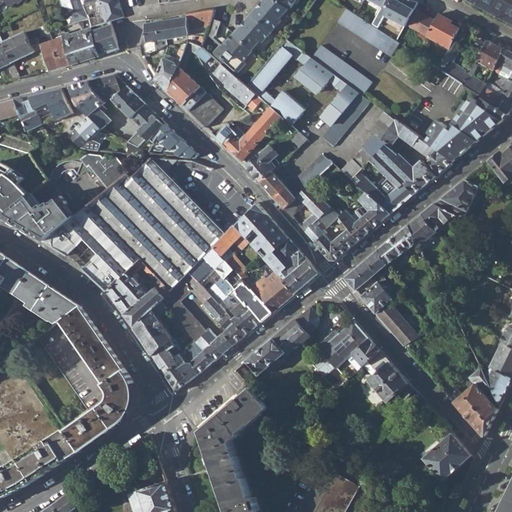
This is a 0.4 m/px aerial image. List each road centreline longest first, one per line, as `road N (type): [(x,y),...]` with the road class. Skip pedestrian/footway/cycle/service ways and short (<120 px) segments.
road 1 (residential): [(130,66),(333,278)]
road 2 (residential): [(0,232),(62,272),(109,317),(168,405),(166,414)]
road 3 (residential): [(333,278),(500,467)]
road 4 (residential): [(511,131),(333,278)]
road 5 (residential): [(333,278),(166,414)]
road 6 (residential): [(166,414),(23,511)]
road 7 (residential): [(236,2),(138,14),(130,66)]
road 8 (residential): [(0,93),(130,66)]
